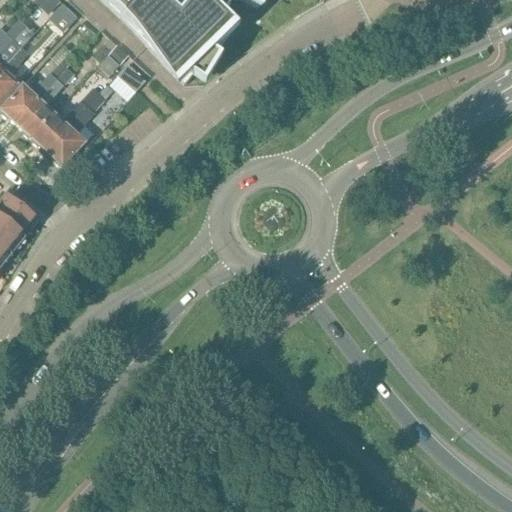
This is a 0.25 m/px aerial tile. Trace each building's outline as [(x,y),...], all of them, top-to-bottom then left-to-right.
[(38,0),(34,5),(48,18),(60,4),(55,0),(38,0)] [(221,61),(214,57),(214,56),(239,26),(234,22),(237,18),(239,14),(242,10),(243,6),(256,12),(261,0),(96,0),(98,1),(111,13),(123,25),(134,37),(145,48),(161,66),(172,78),(183,89),(191,80),(204,88),(221,61)] [(54,15),(49,20),(54,25),(67,11),(62,6),(54,15)] [(0,74),(21,51),(30,41),(30,42),(33,39),(17,24),(5,37),(0,42),(0,74)] [(10,77),(28,57),(37,47),(30,42),(30,41),(0,74),(0,105),(19,85),(10,77)] [(112,53),(116,48),(109,42),(105,47),(112,53)] [(120,69),(128,59),(116,48),(112,53),(110,55),(107,58),(120,69)] [(30,97),(22,89),(0,112),(0,113),(15,127),(66,71),(66,72),(72,66),(65,59),(49,77),(49,76),(30,97)] [(127,68),(116,79),(135,96),(145,84),(127,68)] [(31,142),(53,117),(44,110),(73,78),(66,72),(66,71),(15,127),(31,142)] [(46,156),(100,98),(92,91),(61,125),(53,117),(31,142),(46,156)] [(100,98),(46,156),(62,170),(84,146),(75,138),(94,117),(93,116),(105,103),(100,98)] [(0,205),(0,223),(19,239),(34,221),(6,198),(0,205)] [(19,239),(0,223),(0,251),(6,256),(19,239)]
